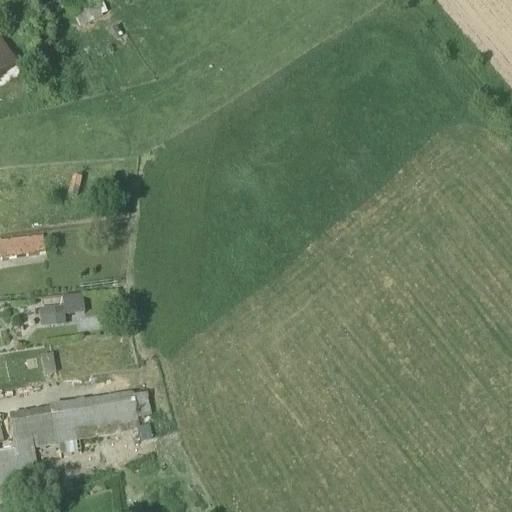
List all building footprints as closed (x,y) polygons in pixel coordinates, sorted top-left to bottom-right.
[(95,6),(91,0),(67,0),(66,1),(73,16),(83,11),(84,13),(86,12),(85,10),(95,6)] [(0,50),(0,76),(12,69),(0,50)] [(84,180),(72,178),(70,193),(82,195),(84,180)] [(41,237),(1,242),(3,262),(43,257),(41,237)] [(62,298),(63,316),(83,314),(81,296),(62,298)] [(41,328),(64,325),(61,309),(39,312),(41,328)] [(44,377),(54,375),(51,356),(40,359),(44,377)] [(133,396),(49,410),(50,418),(55,445),(138,431),(139,431),(138,430),(136,416),(133,398),(133,396)] [(146,396),(133,398),(136,416),(149,415),(146,396)] [(50,418),(0,425),(0,454),(33,449),(55,445),(50,418)] [(0,495),(39,489),(33,449),(0,454),(0,495)]
